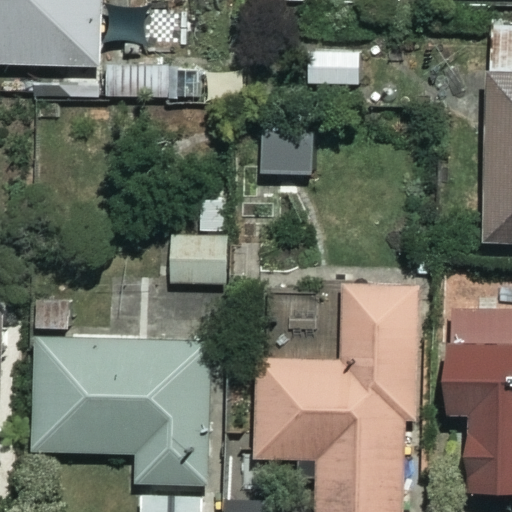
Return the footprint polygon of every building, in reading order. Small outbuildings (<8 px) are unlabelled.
[(106,0),(0,0),(0,69),(105,73),(106,0)] [(188,4),(136,2),(133,59),(185,62),(188,4)] [(511,26),(496,26),(490,248),(511,248),(511,26)] [(365,53),(312,55),(314,89),(366,86),(365,53)] [(179,99),(178,68),(113,70),(115,102),(179,99)] [(316,144),(268,144),(268,182),(315,182),(316,144)] [(229,286),(228,241),(176,242),(177,286),(229,286)] [(414,511),(420,295),(350,293),(348,368),(265,366),(262,465),(324,467),(322,511),(414,511)] [(11,300),(0,299),(0,501),(3,502),(11,300)] [(471,511),(511,509),(511,326),(444,328),(446,421),(468,420),(471,511)] [(211,511),(212,350),(44,348),(43,459),(146,459),(146,511),(211,511)]
